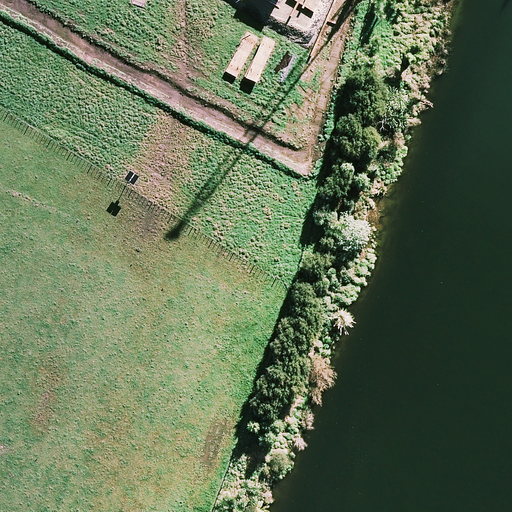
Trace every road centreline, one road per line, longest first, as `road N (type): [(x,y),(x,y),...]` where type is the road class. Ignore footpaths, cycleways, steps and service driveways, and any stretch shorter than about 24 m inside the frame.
road 1 (motorway): [(511,159),(268,0)]
road 2 (motorway): [(339,0),(511,114)]
